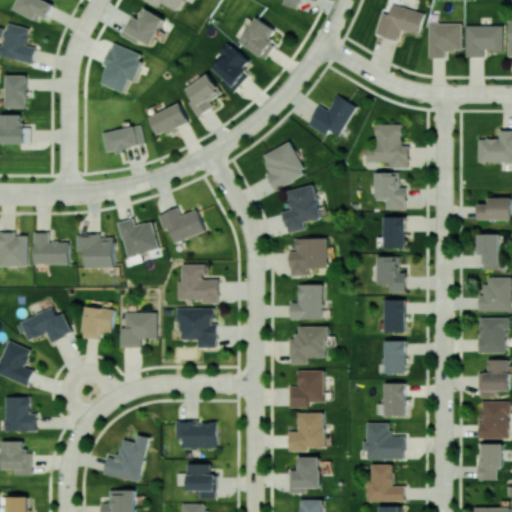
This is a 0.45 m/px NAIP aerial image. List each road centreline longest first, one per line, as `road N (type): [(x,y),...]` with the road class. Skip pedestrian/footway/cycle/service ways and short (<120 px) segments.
road 1 (residential): [(445,94),(444,511)]
road 2 (residential): [(0,193),(103,190),(195,161),(263,115),(324,42)]
road 3 (residential): [(211,153),(256,251),(256,511)]
road 4 (residential): [(324,42),(406,88),(511,94)]
road 5 (residential): [(103,407),(159,384),(256,383)]
road 6 (residential): [(79,44),(71,72),(70,193)]
